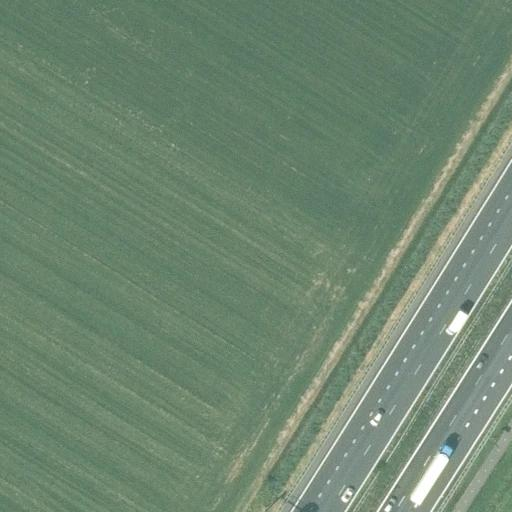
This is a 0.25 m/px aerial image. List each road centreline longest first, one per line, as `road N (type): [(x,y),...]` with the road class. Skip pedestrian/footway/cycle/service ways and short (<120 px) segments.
road 1 (motorway): [(511,213),(327,511)]
road 2 (motorway): [(394,511),(511,324)]
